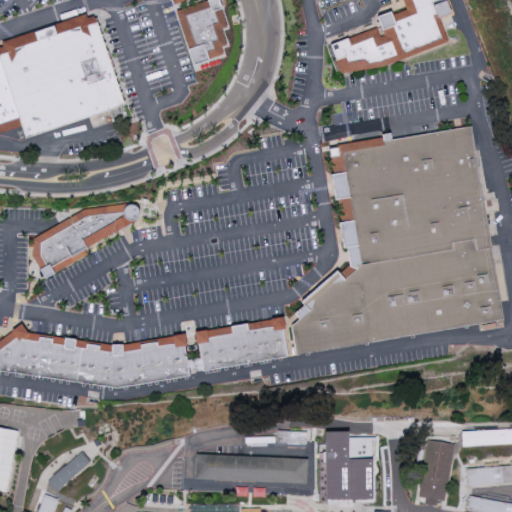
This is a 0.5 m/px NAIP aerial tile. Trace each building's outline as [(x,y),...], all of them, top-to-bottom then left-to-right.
[(201,72),(225,64),(222,56),(227,55),(225,47),(233,46),(225,27),(232,25),(227,13),(231,12),(225,0),(221,0),(183,12),(201,72)] [(335,43),(410,8),(406,0),(453,0),(458,12),(449,16),(459,48),(413,63),(347,74),(335,43)] [(0,46),(88,17),(97,19),(125,105),(25,138),(21,125),(0,132),(0,46)] [(300,328),(318,310),(319,302),(358,271),(337,145),(477,122),(510,318),(305,354),(300,328)] [(33,238),(89,209),(131,203),(139,208),(139,216),(133,223),(41,272),(34,257),(33,238)] [(203,335),(290,320),(294,354),(210,371),(203,335)] [(0,343),(25,323),(34,334),(126,346),(192,336),(195,378),(121,388),(6,372),(0,364),(0,343)] [(0,427),(21,431),(11,492),(0,490),(0,427)] [(511,428),(461,431),(461,446),(511,443),(511,428)] [(324,431),(324,499),(372,499),(371,458),(347,459),(347,431),(324,431)] [(453,443),(425,440),(417,500),(445,504),(453,443)] [(47,479),(55,490),(90,463),(82,452),(47,479)] [(195,454),(307,459),(306,484),(194,479),(195,454)] [(511,465),(465,467),(466,485),(511,483),(511,465)] [(247,482),(207,480),(207,492),(252,494),(252,496),(263,497),(263,486),(247,485),(247,482)] [(53,511),(56,498),(41,495),(37,511),(53,511)]
